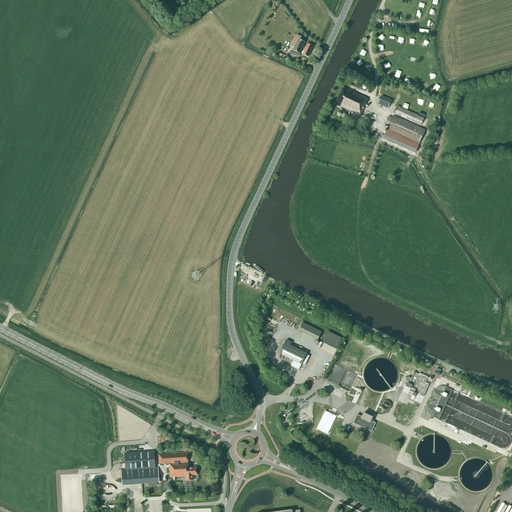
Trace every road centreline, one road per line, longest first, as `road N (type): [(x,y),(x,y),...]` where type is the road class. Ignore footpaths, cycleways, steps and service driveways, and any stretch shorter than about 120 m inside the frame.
road 1 (tertiary): [(254,432),(261,398),(231,328),(231,268),(350,0)]
road 2 (secondary): [(206,427),(0,327)]
